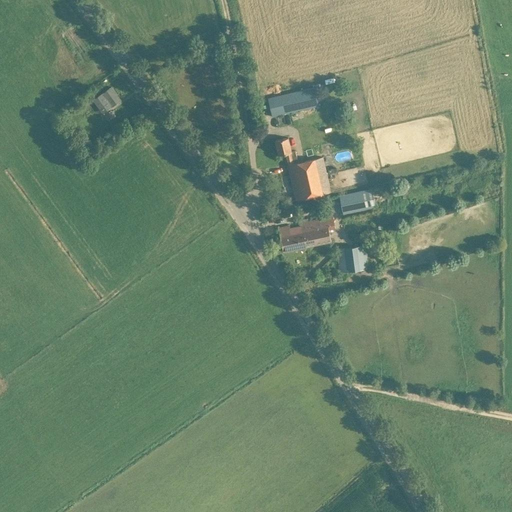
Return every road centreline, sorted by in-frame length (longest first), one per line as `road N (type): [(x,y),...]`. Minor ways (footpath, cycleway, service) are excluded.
road 1 (unclassified): [(427,511),(240,214),(80,0)]
road 2 (track): [(240,214),(255,186),(222,0)]
road 3 (track): [(349,385),(511,417)]
